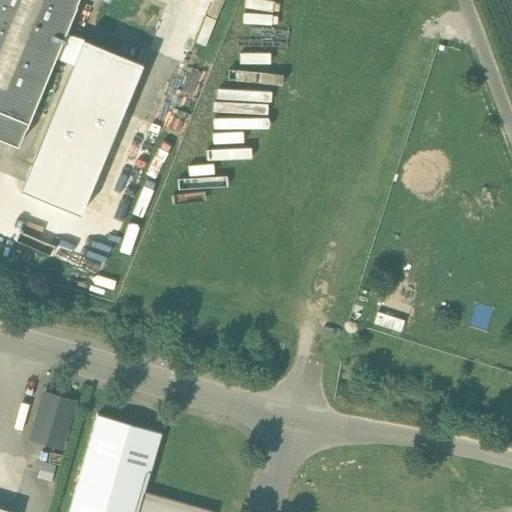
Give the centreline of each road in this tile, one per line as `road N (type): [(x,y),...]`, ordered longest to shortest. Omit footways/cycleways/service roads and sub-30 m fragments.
road 1 (residential): [(293,418),(0,335)]
road 2 (residential): [(511,460),(293,418)]
road 3 (unclassified): [(465,0),(511,127)]
